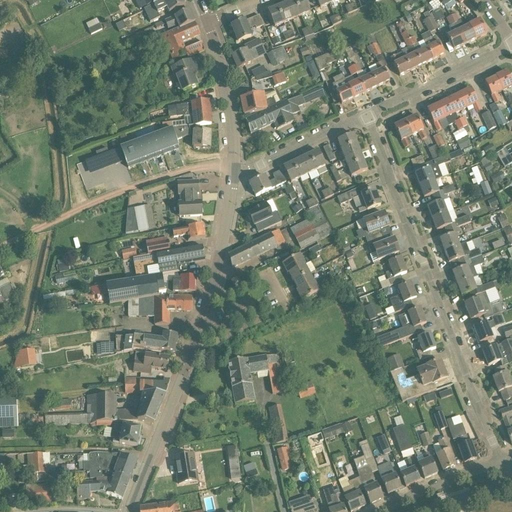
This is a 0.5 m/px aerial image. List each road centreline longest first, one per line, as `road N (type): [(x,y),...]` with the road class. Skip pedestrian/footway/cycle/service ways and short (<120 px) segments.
road 1 (residential): [(502,462),(367,118)]
road 2 (secondary): [(128,511),(198,337),(232,177)]
road 3 (track): [(232,177),(219,165),(192,168),(0,248)]
road 4 (residential): [(367,118),(511,48)]
road 5 (secondary): [(232,177),(229,112),(206,22)]
road 6 (residential): [(232,177),(367,118)]
road 7 (residential): [(379,511),(502,462)]
